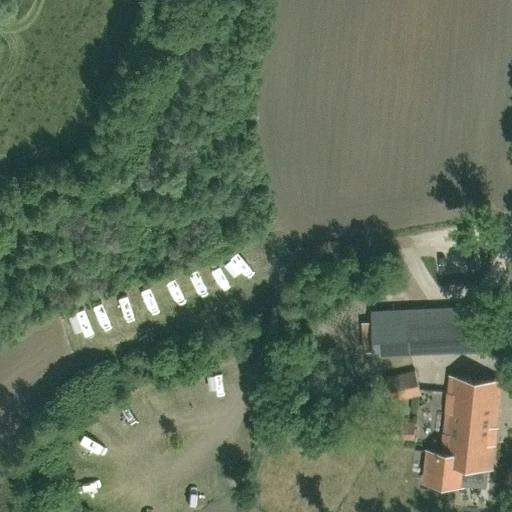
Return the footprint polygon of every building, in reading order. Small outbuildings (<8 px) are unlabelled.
[(377,351),(489,346),(488,306),(375,311),(377,351)] [(394,400),(422,394),(416,369),(388,376),(394,400)] [(491,466),(500,380),(451,375),(443,451),(428,449),(425,480),(461,484),(463,463),(491,466)] [(415,440),(415,420),(383,420),(383,440),(415,440)] [(340,441),(293,451),(296,467),(344,457),(340,441)] [(391,469),(407,469),(408,448),(391,448),(391,469)]
